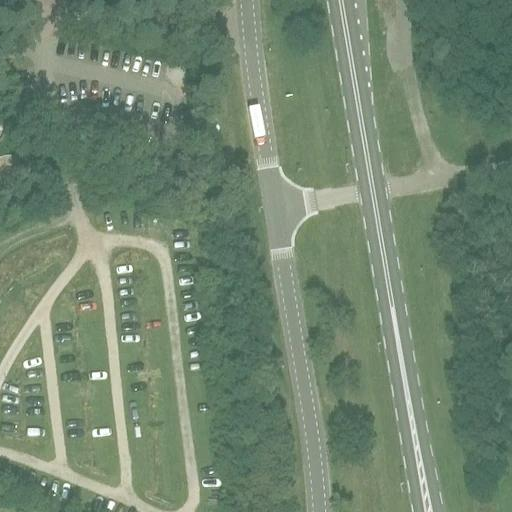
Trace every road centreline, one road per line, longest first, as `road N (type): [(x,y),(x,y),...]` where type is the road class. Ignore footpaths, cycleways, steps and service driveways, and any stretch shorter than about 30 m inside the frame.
road 1 (track): [(106,300),(90,241),(150,246),(166,263),(195,487),(188,511)]
road 2 (primary): [(427,511),(373,190)]
road 3 (tertiary): [(319,511),(276,210)]
road 4 (track): [(106,300),(128,502)]
road 5 (primary): [(373,190),(342,0)]
road 6 (unclassified): [(248,26),(177,26),(61,2)]
road 7 (tertiary): [(276,210),(248,26)]
road 8 (unclassified): [(432,180),(404,67),(402,0)]
road 9 (track): [(2,372),(84,255),(90,241),(81,228)]
road 10 (track): [(149,511),(0,452)]
road 11 (track): [(43,306),(61,450)]
